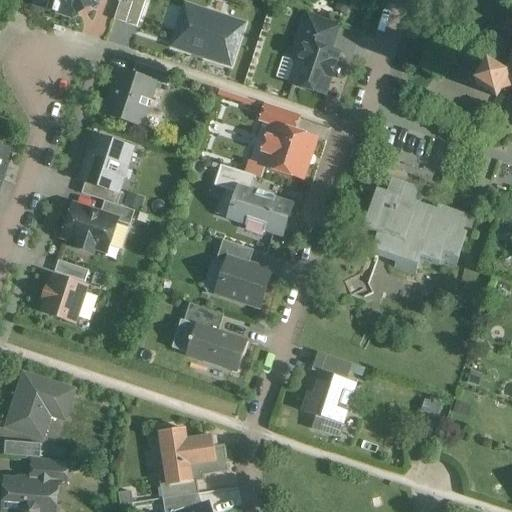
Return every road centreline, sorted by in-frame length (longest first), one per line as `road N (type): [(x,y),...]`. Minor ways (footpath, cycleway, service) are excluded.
road 1 (residential): [(401,0),(258,433),(262,511)]
road 2 (residential): [(0,268),(48,128),(54,68)]
